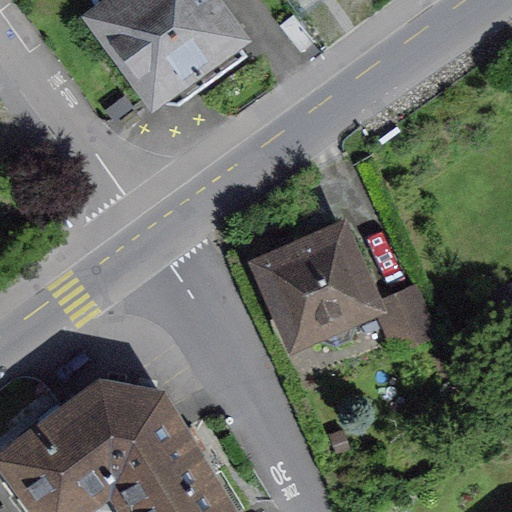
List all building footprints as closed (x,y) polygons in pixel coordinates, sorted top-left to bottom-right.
[(209,0),(120,0),(100,16),(163,101),(178,102),(246,52),(233,34),(234,33),(209,0)] [(341,227),(261,261),(294,337),(318,327),(323,338),(335,343),(350,337),(354,325),(349,313),(373,303),(341,227)] [(426,279),(382,298),(403,347),(447,327),(426,279)] [(29,511),(68,511),(112,480),(130,386),(116,383),(102,380),(4,454),(24,482),(13,490),(29,511)] [(146,389),(130,386),(112,480),(131,511),(232,511),(201,459),(161,391),(146,389)]
